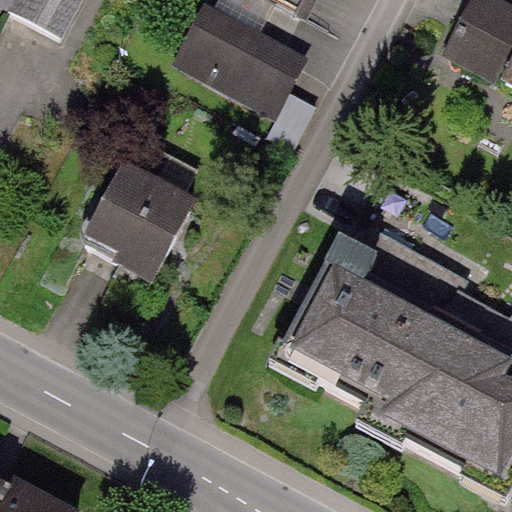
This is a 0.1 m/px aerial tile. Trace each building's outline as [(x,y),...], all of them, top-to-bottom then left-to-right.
[(0,0),(0,12),(66,46),(89,0),(0,0)] [(280,7),(267,0),(223,0),(215,17),(261,41),(280,7)] [(308,21),(319,0),(267,0),(280,7),(308,21)] [(500,97),(511,73),(511,22),(477,4),(444,66),(500,97)] [(204,11),(172,73),(276,127),(309,65),(261,41),(215,17),(204,11)] [(511,73),(500,97),(511,103),(511,73)] [(123,175),(85,248),(120,266),(116,274),(155,294),(197,212),(123,175)] [(360,425),(352,440),(486,511),(503,511),(511,495),(511,329),(509,332),(372,259),(355,290),(326,274),(271,377),(360,425)] [(0,511),(64,511),(0,478),(0,511)]
